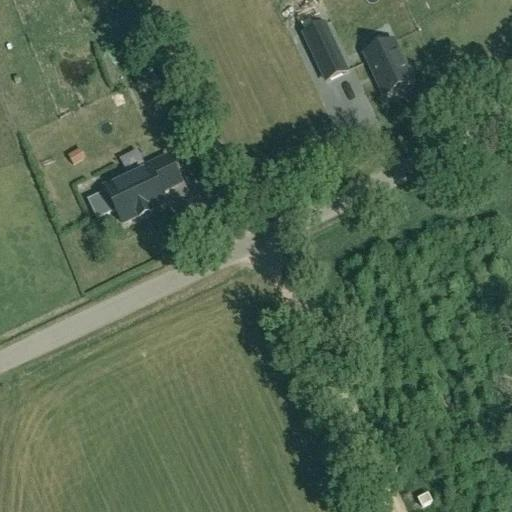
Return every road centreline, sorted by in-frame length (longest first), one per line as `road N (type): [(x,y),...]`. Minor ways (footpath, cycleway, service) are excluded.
road 1 (unclassified): [(0,365),(511,125)]
road 2 (track): [(396,511),(263,242)]
